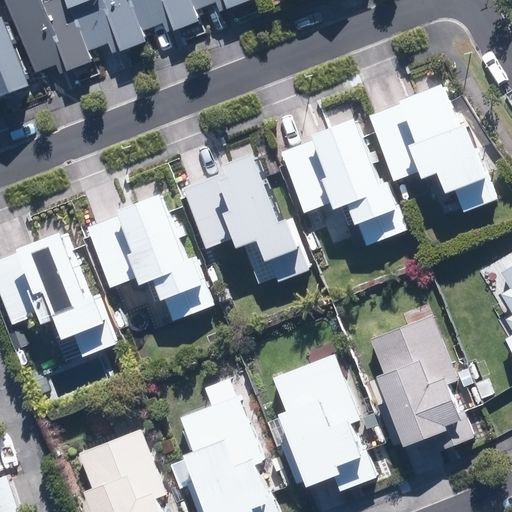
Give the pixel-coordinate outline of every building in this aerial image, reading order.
[(9,0),(36,75),(64,65),(40,0),(9,0)] [(68,0),(40,0),(64,65),(67,73),(92,64),(89,55),(74,13),(68,0)] [(115,56),(148,44),(144,33),(132,0),(68,0),(74,13),(89,55),(112,46),(115,56)] [(166,36),(174,33),(171,23),(162,0),(132,0),(144,33),(162,26),(166,36)] [(221,14),(255,1),(254,0),(162,0),(171,23),(174,33),(201,23),(197,10),(217,3),(221,14)] [(0,103),(36,90),(8,21),(0,23),(0,103)] [(457,114),(447,87),(370,115),(395,182),(404,179),(412,201),(430,195),(433,202),(440,199),(446,215),(463,209),(464,214),(499,201),(466,111),(457,114)] [(356,251),(409,231),(391,181),(382,184),(358,119),(314,136),(316,141),(283,153),(306,215),(317,211),(330,245),(351,238),(356,251)] [(305,299),(321,293),(295,218),(282,223),(259,155),(216,170),(219,176),(185,188),(207,250),(234,240),(237,250),(247,247),(260,284),(277,278),(279,284),(298,278),(305,299)] [(132,188),(138,204),(118,211),(120,216),(90,226),(112,289),(139,279),(141,285),(156,280),(168,314),(172,313),(175,321),(217,306),(199,256),(189,259),(181,239),(188,237),(184,225),(177,228),(165,194),(161,196),(155,180),(132,188)] [(50,324),(65,364),(121,344),(102,293),(95,296),(71,231),(0,256),(0,285),(14,325),(40,316),(44,326),(50,324)] [(511,267),(502,273),(511,288),(502,293),(511,311),(511,314),(506,319),(511,330),(511,334),(504,339),(511,352),(511,267)] [(407,325),(372,338),(385,372),(378,375),(387,400),(378,404),(395,450),(435,436),(441,452),(476,439),(464,405),(457,408),(449,385),(458,382),(430,304),(403,314),(407,325)] [(363,420),(337,352),(273,378),(287,411),(280,414),(282,418),(268,423),(277,448),(283,445),(298,484),(307,481),(309,487),(335,476),(342,492),(379,477),(358,422),(363,420)] [(284,511),(241,395),(183,416),(196,450),(186,454),(187,458),(172,464),(181,490),(189,487),(197,511),(284,511)] [(171,511),(165,496),(170,493),(144,427),(81,452),(94,486),(87,489),(95,511),(171,511)] [(0,511),(21,511),(9,475),(0,478),(0,511)]
